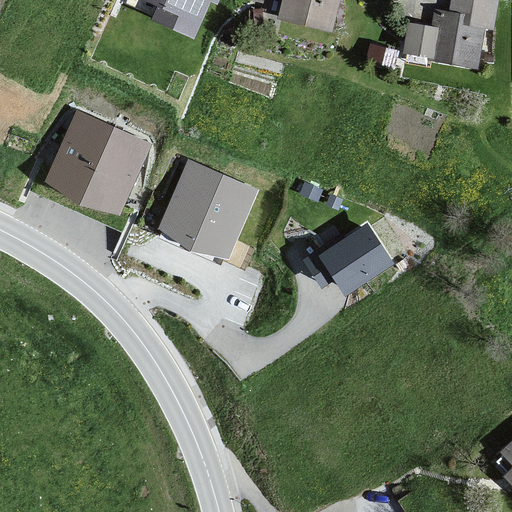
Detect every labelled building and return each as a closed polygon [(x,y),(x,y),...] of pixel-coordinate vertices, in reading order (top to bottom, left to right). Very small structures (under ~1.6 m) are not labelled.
[(219,0),(137,0),(155,7),(150,21),(194,40),(209,3),(217,6),(219,0)] [(281,0),(275,24),(329,39),(339,0),(281,0)] [(412,16),(401,58),(481,78),(500,0),(452,0),(446,24),(412,16)] [(152,143),(75,110),(43,186),(120,219),(152,143)] [(260,189),(188,158),(156,230),(229,261),(260,189)] [(367,223),(321,252),(317,250),(300,261),(320,292),(332,283),(343,300),(395,266),(367,223)] [(511,436),(492,454),(511,476),(511,436)]
